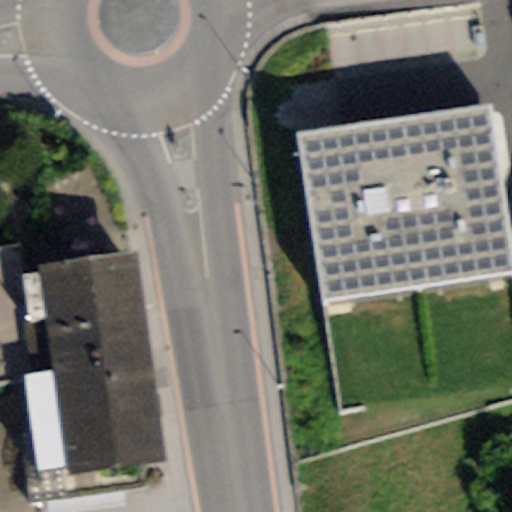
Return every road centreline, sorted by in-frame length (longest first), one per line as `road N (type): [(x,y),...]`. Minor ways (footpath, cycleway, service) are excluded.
road 1 (primary): [(239,511),(204,281)]
road 2 (primary): [(204,281),(220,205),(204,80)]
road 3 (primary): [(116,104),(149,165),(162,213),(204,281)]
